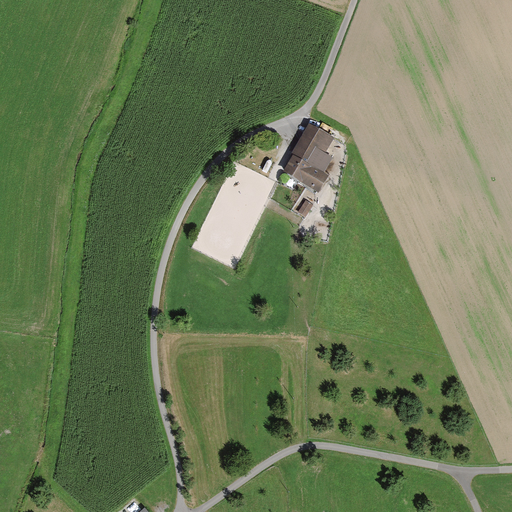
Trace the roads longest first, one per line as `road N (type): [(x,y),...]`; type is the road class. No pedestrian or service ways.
road 1 (track): [(181,511),(181,475),(153,343),(173,231),(224,152),(311,102),(354,0)]
road 2 (residential): [(196,511),(305,445),(463,470),(511,468)]
